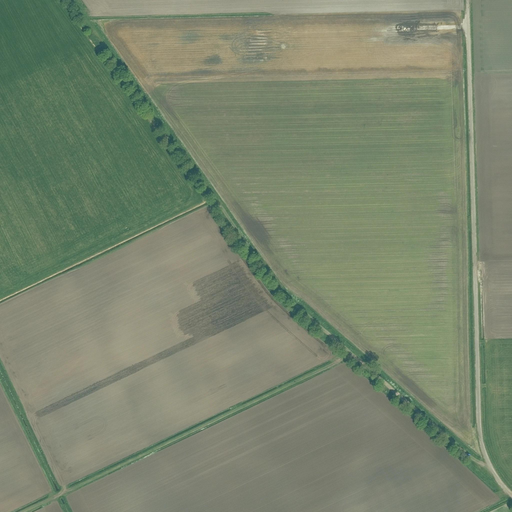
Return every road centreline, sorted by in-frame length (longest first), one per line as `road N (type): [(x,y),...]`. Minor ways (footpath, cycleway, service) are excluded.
road 1 (track): [(490,465),(481,469),(293,306),(69,0)]
road 2 (unclassified): [(511,495),(495,480),(477,414),(469,26)]
road 3 (track): [(349,354),(24,511)]
